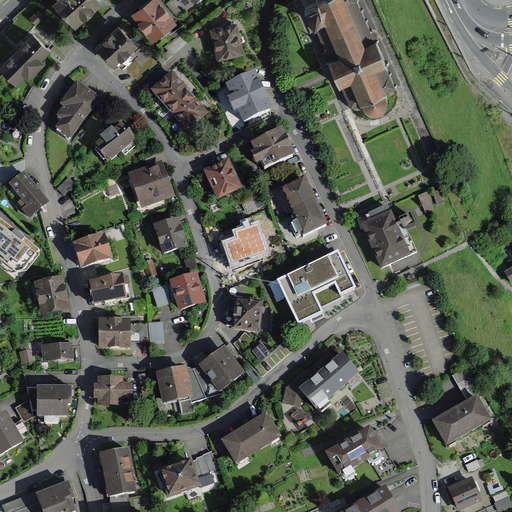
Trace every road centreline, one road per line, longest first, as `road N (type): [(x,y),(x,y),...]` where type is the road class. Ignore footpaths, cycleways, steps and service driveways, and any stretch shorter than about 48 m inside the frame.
road 1 (residential): [(370,316),(341,321),(208,430),(125,434),(78,446)]
road 2 (residential): [(88,364),(35,139),(52,84),(76,49)]
road 3 (residential): [(88,364),(166,360),(200,343),(216,312),(215,280),(176,167)]
road 4 (residential): [(289,117),(371,292),(370,316)]
road 5 (residential): [(431,511),(422,444),(370,316)]
road 6 (residential): [(176,167),(148,117),(76,49)]
road 7 (residential): [(176,167),(289,117)]
